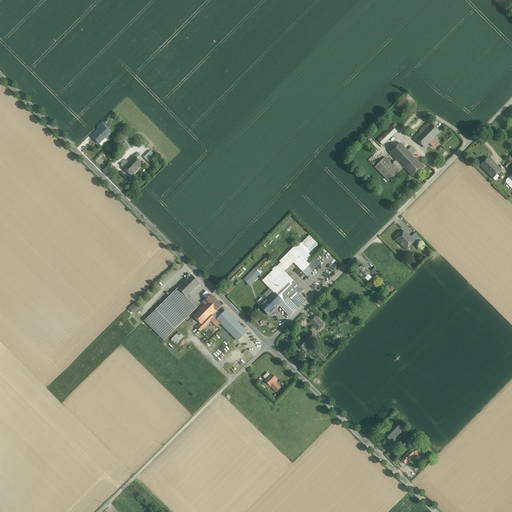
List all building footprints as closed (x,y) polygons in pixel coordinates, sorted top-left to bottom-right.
[(429,123),(414,138),(424,148),(429,143),(435,138),(440,132),(431,123),(430,124),(429,123)] [(104,126),(99,130),(100,131),(98,133),(97,133),(92,137),(99,144),(105,138),(110,133),(104,126)] [(397,131),(392,126),(378,140),(382,145),(397,131)] [(131,136),(125,130),(119,136),(125,142),(131,136)] [(105,138),(99,144),(102,146),(108,141),(105,138)] [(438,141),(435,138),(429,143),(433,147),(438,141)] [(121,146),(125,151),(129,147),(125,142),(121,146)] [(400,143),(390,153),(398,162),(404,167),(405,169),(416,159),(415,159),(411,154),(407,150),(400,143)] [(151,151),(144,158),(149,163),(156,156),(151,151)] [(123,167),(123,168),(131,176),(143,165),(137,158),(140,155),(138,152),(129,162),(123,167)] [(396,161),(392,165),(385,157),(375,167),(389,182),(404,167),(398,162),(397,162),(396,161)] [(498,167),(488,157),(480,166),(490,175),(498,167)] [(416,158),(415,159),(416,159),(405,169),(412,176),(422,166),(417,161),(418,160),(416,158)] [(501,170),(498,167),(490,175),(493,179),(501,170)] [(411,237),(405,231),(396,240),(406,250),(414,241),(415,241),(411,237)] [(421,239),(415,233),(411,237),(415,241),(414,241),(417,244),(421,239)] [(298,243),(293,248),(306,261),(311,256),(298,243)] [(306,261),(293,248),(289,253),(291,255),(282,264),(287,269),(293,262),(302,272),(308,266),(310,264),(309,264),(306,261)] [(280,261),(281,263),(282,264),(291,255),(289,253),(280,261)] [(315,258),(311,261),(316,266),(320,263),(315,258)] [(287,269),(282,264),(281,263),(278,266),(284,272),(287,269)] [(366,269),(362,265),(356,272),(363,280),(365,278),(368,281),(372,278),(369,275),(370,273),(368,271),(366,269)] [(278,266),(263,281),(268,286),(284,272),(278,266)] [(308,266),(302,272),(307,276),(312,271),(308,266)] [(380,272),(375,268),(371,272),(375,277),(380,272)] [(244,280),(249,285),(260,274),(255,269),(244,280)] [(284,272),(268,286),(271,289),(267,292),(270,296),(274,292),(283,301),(295,290),(299,287),(284,272)] [(191,275),(178,288),(187,297),(200,283),(191,275)] [(299,295),(303,291),(299,287),(295,290),(299,295)] [(187,297),(178,288),(145,321),(164,340),(197,307),(187,297)] [(283,301),(279,306),(290,317),(306,301),(302,298),(299,295),(295,290),(283,301)] [(258,301),(261,304),(270,296),(267,292),(258,301)] [(261,304),(260,306),(269,315),(279,306),(283,301),(274,292),(270,296),(261,304)] [(222,305),(211,295),(207,300),(206,299),(202,302),(205,305),(193,317),(200,323),(196,327),(200,332),(211,321),(214,317),(212,315),(217,311),(222,305)] [(331,320),(335,316),(323,304),(319,308),(331,320)] [(221,315),(217,311),(212,315),(214,317),(215,317),(217,319),(221,315)] [(247,332),(226,311),(221,315),(217,319),(220,323),(238,341),(247,332)] [(315,316),(310,321),(314,326),(319,321),(315,316)] [(215,317),(214,317),(211,321),(217,326),(220,323),(217,319),(215,317)] [(211,322),(209,323),(210,323),(207,326),(216,334),(220,330),(211,322)] [(310,330),(296,343),(305,351),(318,339),(310,330)] [(176,344),(183,337),(178,333),(171,340),(176,344)] [(326,360),(317,349),(315,352),(324,362),(326,360)] [(266,380),(265,381),(271,386),(276,392),(280,388),(275,382),(277,380),(272,374),(271,375),(266,380)] [(271,386),(265,381),(262,384),(266,387),(268,389),(271,386)] [(396,421),(383,434),(391,442),(404,429),(396,421)] [(412,449),(401,460),(406,464),(416,454),(412,449)]
